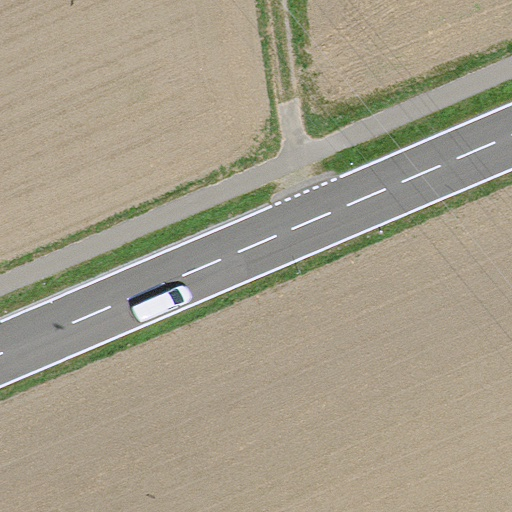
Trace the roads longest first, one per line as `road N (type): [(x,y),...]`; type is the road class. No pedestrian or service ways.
road 1 (secondary): [(511,133),(0,352)]
road 2 (track): [(285,165),(269,0)]
